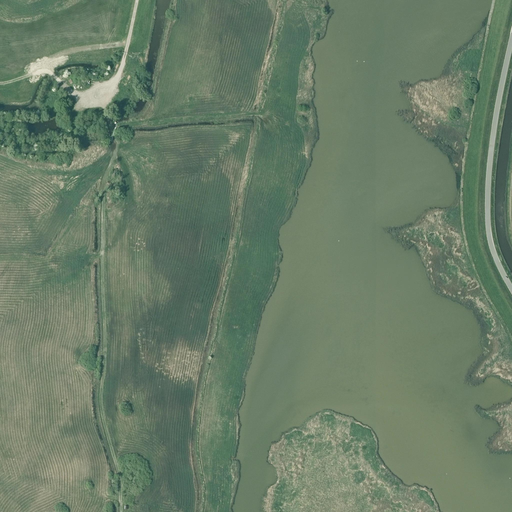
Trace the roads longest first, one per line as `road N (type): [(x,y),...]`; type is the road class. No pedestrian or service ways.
road 1 (tertiary): [(511,290),(487,231),(488,170),(511,39)]
road 2 (track): [(137,0),(120,67),(91,91),(101,102),(112,89)]
